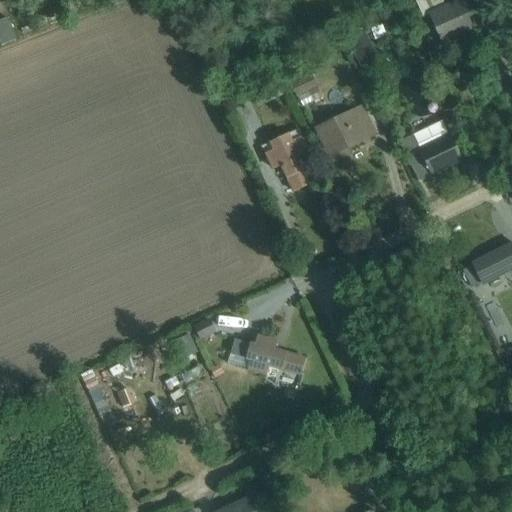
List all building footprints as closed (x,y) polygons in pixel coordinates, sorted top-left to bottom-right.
[(459,0),(445,7),(441,0),(414,0),(423,20),(429,17),(441,46),(474,32),(468,19),(474,17),(466,0),(459,0)] [(405,14),(400,1),(388,7),(393,19),(405,14)] [(365,33),(347,42),(361,70),(378,61),(365,33)] [(307,66),(286,77),(302,110),(322,99),(307,66)] [(280,88),(262,97),(266,105),(284,96),(280,88)] [(407,94),(411,113),(428,109),(424,90),(407,94)] [(249,103),(230,112),(243,138),(261,129),(249,103)] [(377,136),(362,106),(313,129),(332,165),(351,155),(348,150),(377,136)] [(441,122),(413,136),(419,149),(418,150),(418,151),(429,173),(431,177),(462,162),(449,135),(448,135),(441,122)] [(261,148),(272,172),(281,167),(294,194),(311,186),(299,161),(311,156),(299,131),(268,144),(269,145),(261,148)] [(416,179),(429,173),(418,151),(406,158),(416,179)] [(473,270),(466,273),(472,287),(480,283),(482,287),(511,272),(511,247),(472,267),(473,270)] [(210,322),(192,330),(198,342),(216,334),(210,322)] [(249,345),(243,370),(266,376),(268,368),(300,376),(305,360),(273,351),(275,343),(257,338),(255,347),(249,345)] [(243,370),(249,345),(234,341),(227,365),(243,370)] [(255,511),(250,502),(228,511),(255,511)]
